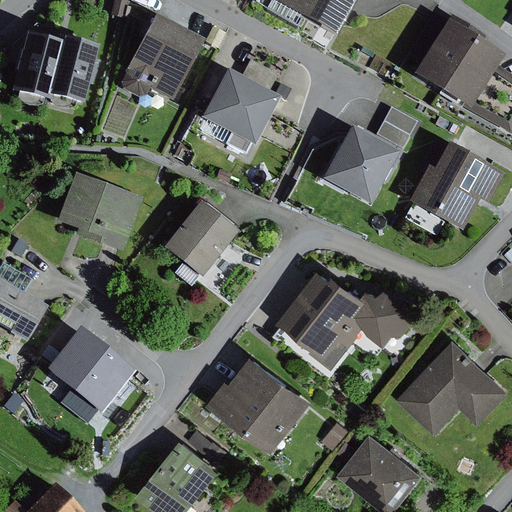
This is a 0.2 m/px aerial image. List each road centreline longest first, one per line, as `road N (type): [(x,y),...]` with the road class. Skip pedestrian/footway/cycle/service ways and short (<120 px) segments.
road 1 (residential): [(460,284),(227,194)]
road 2 (residential): [(199,0),(357,81)]
